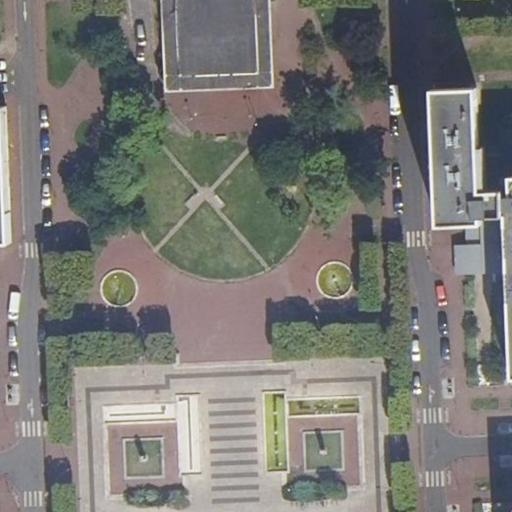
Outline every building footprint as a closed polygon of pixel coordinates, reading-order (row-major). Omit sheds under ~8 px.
[(177,24),(179,78),(261,76),(260,21),(258,21),(257,0),(177,0),(178,24),(177,24)] [(462,219),(483,218),(483,216),(506,215),(503,196),(503,189),(482,190),(480,151),(478,88),(468,88),(434,89),(440,220),(462,219)] [(511,379),(511,176),(509,176),(510,196),(503,196),(506,215),(506,237),(511,379)] [(483,218),(483,225),(496,225),(497,237),(506,237),(506,215),(483,216),(483,218)] [(496,225),(483,225),(484,238),(497,237),(496,225)] [(457,248),(458,274),(484,273),(483,247),(457,248)] [(176,397),(175,425),(130,423),(130,435),(151,436),(150,451),(184,452),(185,434),(197,434),(199,399),(176,397)] [(111,465),(110,492),(119,492),(120,466),(111,465)]
